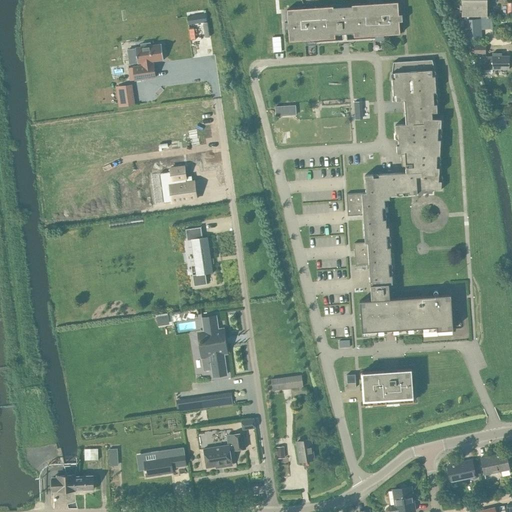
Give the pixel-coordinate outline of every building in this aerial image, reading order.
[(461,0),(462,16),(487,16),(487,0),(461,0)] [(285,22),(285,30),(289,29),(289,42),(305,41),(305,37),(314,36),(315,42),(319,42),(319,40),(336,39),(335,35),(341,35),(348,34),(354,34),(354,37),(371,36),(371,38),(375,38),(375,32),(384,32),(384,35),(400,34),(400,22),(403,22),(403,15),(399,15),(398,3),(382,4),(368,5),(352,6),(334,7),(317,8),(317,9),(304,9),(287,10),(288,22),(285,22)] [(466,39),(481,38),(480,19),(465,20),(465,27),(459,27),(459,37),(465,36),(466,39)] [(133,67),(129,67),(130,80),(135,80),(135,81),(156,78),(154,63),(154,62),(163,60),(161,44),(151,45),(151,42),(141,43),(141,46),(136,47),(136,48),(138,63),(138,64),(142,63),(142,65),(133,66),(133,67)] [(486,66),(483,66),(483,69),(484,69),(484,73),(491,73),(492,73),(492,72),(492,69),(509,69),(509,56),(502,56),(502,53),(492,53),(492,56),(490,56),(488,56),(486,56),(486,66)] [(366,193),(347,194),(347,202),(348,216),(363,215),(364,221),(365,243),(363,243),(354,244),(355,251),(355,257),(356,265),(369,265),(370,278),(371,285),(372,300),(367,300),(360,300),(362,335),(384,333),(391,333),(395,333),(421,331),(453,328),(450,295),(394,299),(390,299),(388,283),(393,283),(392,276),(390,276),(389,264),(392,263),(390,247),(388,248),(388,236),(390,235),(389,227),(387,227),(387,219),(384,220),(383,208),(386,207),(385,200),(390,199),(390,196),(397,195),(397,191),(409,191),(409,195),(411,194),(418,194),(417,190),(424,190),(432,190),(441,190),(442,182),(439,182),(442,120),(432,119),(431,113),(437,113),(435,76),(432,77),(432,71),(435,71),(432,60),(417,61),(411,62),(402,62),(398,62),(393,63),(392,73),(395,73),(395,79),(393,79),(393,92),(394,101),(405,101),(405,113),(406,124),(395,125),(396,130),(396,139),(397,152),(397,154),(401,154),(402,165),(402,166),(402,167),(403,167),(403,168),(404,168),(406,168),(406,173),(380,174),(368,175),(367,175),(365,175),(366,193)] [(119,107),(135,105),(132,83),(125,84),(116,86),(119,107)] [(295,105),(275,106),(275,116),(296,115),(295,105)] [(170,172),(160,173),(164,203),(172,202),(197,198),(194,181),(186,182),(184,166),(170,168),(170,172)] [(143,167),(125,170),(126,177),(144,174),(143,167)] [(201,227),(186,229),(187,240),(191,240),(196,274),(193,275),(194,286),(207,284),(205,273),(213,272),(208,237),(202,237),(201,227)] [(203,331),(197,331),(201,357),(209,356),(212,377),(227,375),(224,353),(228,353),(224,328),(218,329),(217,315),(201,317),(203,331)] [(384,371),(361,372),(362,381),(362,384),(362,391),(363,402),(363,404),(364,404),(374,403),(386,402),(400,402),(414,401),(414,400),(413,391),(412,369),(398,370),(385,371),(384,371)] [(355,374),(346,375),(347,388),(356,387),(355,374)] [(273,391),(283,390),(303,387),(302,375),(271,379),(273,391)] [(208,397),(209,408),(233,404),(231,394),(208,397)] [(208,396),(200,397),(201,409),(209,408),(208,397),(208,396)] [(200,397),(193,398),(195,410),(201,409),(200,397)] [(254,418),(241,420),(242,430),(256,428),(254,418)] [(233,444),(204,448),(207,467),(234,463),(232,450),(246,448),(244,433),(232,435),(233,444)] [(314,459),(311,439),(296,442),(300,461),(314,459)] [(285,458),(284,446),(276,447),(277,458),(285,458)] [(85,449),(85,460),(98,460),(98,448),(85,449)] [(117,448),(109,449),(109,450),(109,457),(118,457),(117,450),(117,448)] [(170,457),(145,460),(147,476),(173,473),(172,468),(186,466),(184,450),(170,452),(170,457)] [(484,475),(509,470),(506,454),(499,456),(499,454),(481,458),(484,475)] [(451,482),(476,477),(472,460),(452,464),(452,465),(447,467),(451,482)] [(57,477),(52,477),(53,491),(75,490),(76,490),(94,489),(93,476),(76,476),(76,475),(70,475),(67,475),(57,475),(57,477)] [(393,489),(395,504),(388,506),(387,506),(386,507),(385,508),(385,509),(385,510),(385,511),(384,511),(413,511),(414,511),(412,496),(413,496),(411,487),(393,489)]
